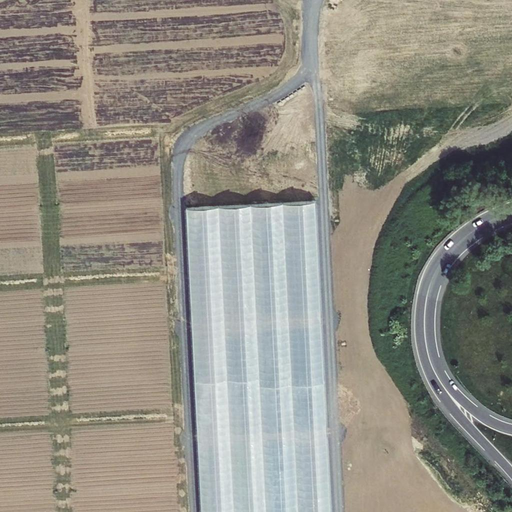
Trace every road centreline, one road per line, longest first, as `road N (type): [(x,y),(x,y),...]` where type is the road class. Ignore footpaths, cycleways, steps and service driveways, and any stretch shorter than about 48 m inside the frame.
road 1 (trunk): [(434,374),(424,309),(431,282),(459,244),(511,215)]
road 2 (trunk): [(434,374),(456,413),(511,473)]
